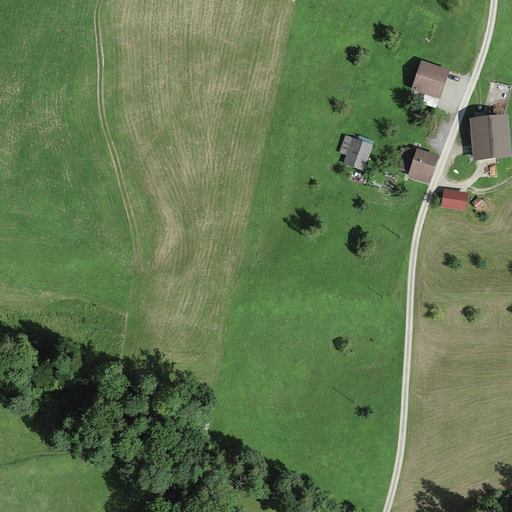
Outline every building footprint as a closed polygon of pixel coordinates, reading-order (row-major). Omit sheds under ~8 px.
[(442,73),(416,64),(407,92),(433,100),(442,73)] [(507,87),(497,85),(489,118),(500,120),(507,87)] [(507,125),(472,130),(476,160),(511,156),(507,125)] [(360,171),(367,148),(345,141),(340,155),(346,156),(343,166),(360,171)] [(432,158),(412,151),(403,176),(424,183),(432,158)] [(453,196),(440,194),(438,205),(451,207),(453,196)]
